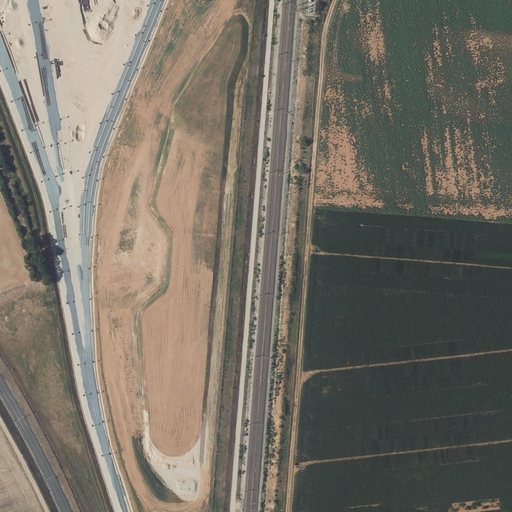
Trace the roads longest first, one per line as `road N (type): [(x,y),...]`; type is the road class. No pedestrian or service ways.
road 1 (track): [(286,511),(323,38),(334,0)]
road 2 (track): [(0,161),(43,278)]
